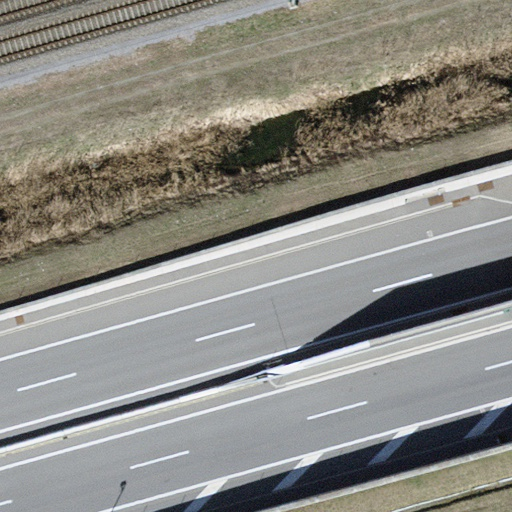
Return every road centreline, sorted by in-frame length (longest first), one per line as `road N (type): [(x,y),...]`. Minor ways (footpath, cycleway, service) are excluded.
road 1 (motorway): [(511,250),(0,393)]
road 2 (motorway): [(0,505),(511,364)]
